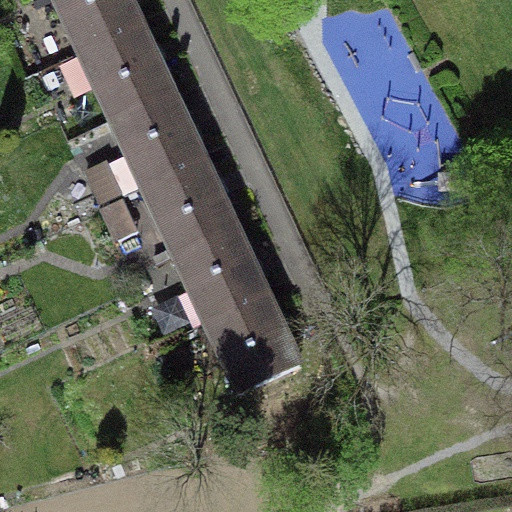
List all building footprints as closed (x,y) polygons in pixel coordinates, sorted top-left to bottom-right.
[(57,0),(83,54),(137,29),(123,0),(57,0)] [(83,54),(114,122),(169,97),(137,29),(83,54)] [(146,190),(200,164),(169,97),(114,122),(146,190)] [(178,258),(232,232),(200,164),(146,190),(178,258)] [(209,326),(264,300),(232,232),(178,258),(209,326)] [(295,368),(264,300),(209,326),(241,394),(295,368)]
